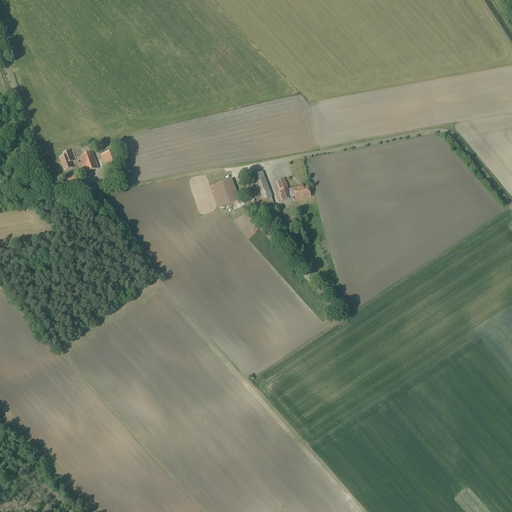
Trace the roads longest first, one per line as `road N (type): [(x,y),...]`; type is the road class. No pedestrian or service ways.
road 1 (unclassified): [(511,205),(442,130),(258,163)]
road 2 (track): [(258,163),(52,203),(47,182)]
road 3 (unclassified): [(47,182),(0,52)]
